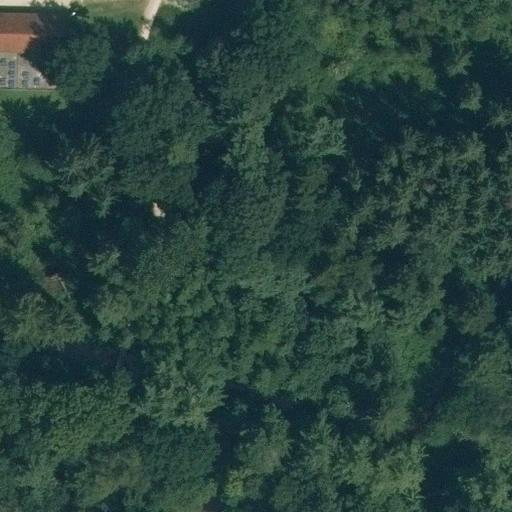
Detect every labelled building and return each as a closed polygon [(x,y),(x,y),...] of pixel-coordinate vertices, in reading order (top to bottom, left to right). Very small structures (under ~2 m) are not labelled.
[(0,54),(52,56),(53,17),(0,14),(0,54)] [(0,458),(16,463),(26,424),(1,417),(0,420),(0,458)] [(57,487),(89,459),(71,438),(39,466),(57,487)] [(229,511),(232,484),(193,481),(190,511),(229,511)] [(123,511),(115,484),(73,497),(77,511),(123,511)]
